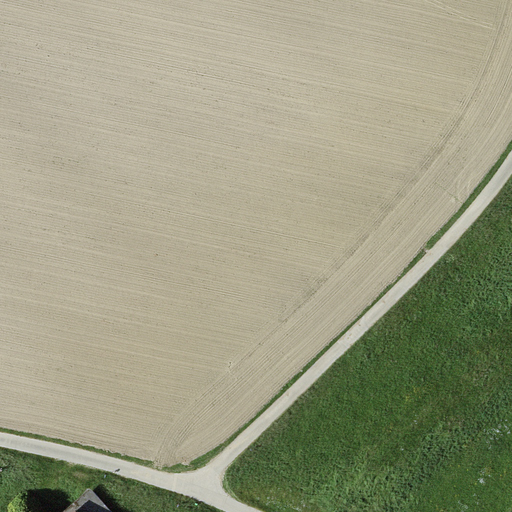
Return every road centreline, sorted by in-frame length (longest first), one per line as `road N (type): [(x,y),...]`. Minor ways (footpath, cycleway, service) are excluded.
road 1 (track): [(199,485),(433,259),(511,166)]
road 2 (unclassified): [(0,440),(199,485)]
